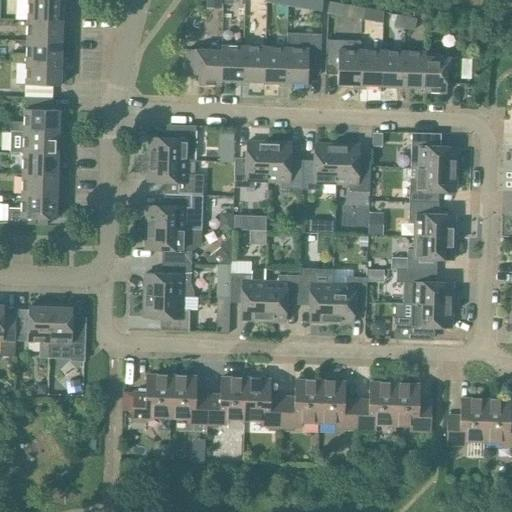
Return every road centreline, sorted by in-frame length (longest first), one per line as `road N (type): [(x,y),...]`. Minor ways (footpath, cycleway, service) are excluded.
road 1 (residential): [(486,350),(483,131),(467,122),(114,111)]
road 2 (residential): [(486,350),(112,344),(102,332),(98,276)]
road 3 (residential): [(114,111),(109,249),(98,276)]
